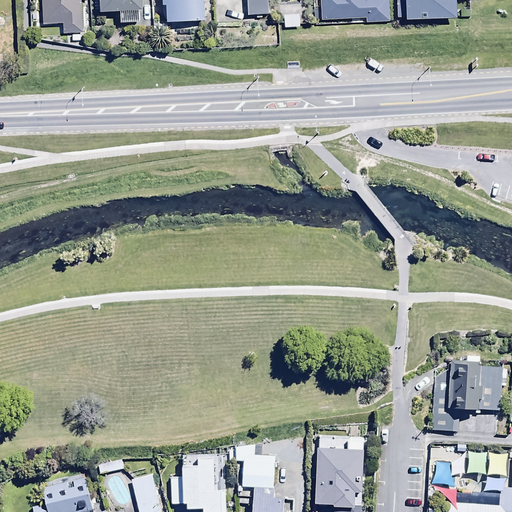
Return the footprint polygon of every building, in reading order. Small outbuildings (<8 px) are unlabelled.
[(41,0),(43,28),(82,26),(81,11),(87,11),(86,0),(41,0)] [(139,15),(142,15),(142,0),(101,0),(101,16),(121,16),(122,25),(139,25),(139,15)] [(205,25),(203,0),(162,0),(164,9),(167,9),(168,28),(205,25)] [(246,0),(247,18),(254,18),(254,20),(266,20),(266,18),(270,18),(268,0),(246,0)] [(373,2),(371,0),(320,0),(321,23),(366,21),(366,24),(390,24),(389,1),(373,2)] [(396,0),(397,20),(407,20),(407,24),(456,24),(456,0),(396,0)] [(300,17),(285,16),(284,31),(300,31),(300,17)] [(468,361),(468,367),(451,366),(447,414),(479,417),(479,413),(499,414),(503,370),(478,368),(478,362),(468,361)] [(363,498),(365,447),(348,446),(348,441),(318,439),(315,509),(334,510),(333,511),(354,511),(355,498),(363,498)] [(242,490),(254,491),(252,511),(281,511),(282,502),(271,502),(274,462),(254,461),(255,448),(236,450),(235,465),(243,465),(242,490)] [(225,511),(225,495),(215,495),(214,458),(182,459),(182,479),(171,479),(172,508),(187,508),(187,511),(225,511)] [(159,511),(152,478),(131,483),(137,511),(159,511)] [(32,511),(90,511),(83,481),(67,485),(66,481),(52,484),(53,491),(42,493),(45,507),(32,510),(32,511)] [(506,508),(450,504),(449,511),(511,511),(511,485),(508,485),(506,508)]
